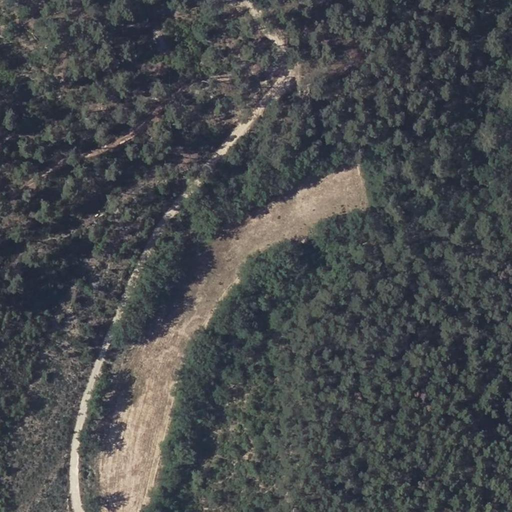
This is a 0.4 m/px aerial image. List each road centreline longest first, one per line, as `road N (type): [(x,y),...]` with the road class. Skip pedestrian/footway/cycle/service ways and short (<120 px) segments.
road 1 (track): [(79,511),(74,487),(85,408),(104,344),(161,226),(285,71),(287,38),(255,0)]
road 2 (track): [(0,207),(57,164),(144,127),(187,86),(206,77),(285,71)]
